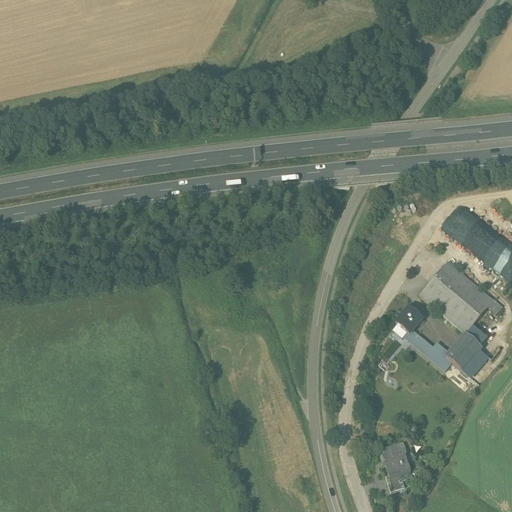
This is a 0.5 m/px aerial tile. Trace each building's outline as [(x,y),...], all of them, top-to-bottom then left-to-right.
[(493,302),(447,264),(418,299),(465,337),(471,329),(472,330),(487,311),(493,302)] [(502,309),(494,302),(493,302),(487,311),(495,318),(502,309)] [(408,311),(394,328),(397,330),(406,338),(408,339),(412,335),(422,323),(408,311)] [(472,330),(471,329),(465,337),(479,349),(486,341),(472,330)] [(451,367),(445,362),(449,357),(436,347),(432,352),(412,335),(408,339),(406,338),(403,342),(444,376),(451,367)] [(481,350),(479,349),(465,337),(449,357),(445,362),(451,367),(461,375),(479,353),(480,354),(482,351),(481,350)] [(480,354),(479,353),(461,375),(471,383),(488,361),(480,354)] [(383,365),(381,368),(381,369),(378,372),(385,377),(387,374),(390,371),(387,369),(386,367),(383,365)] [(403,450),(388,455),(389,457),(386,458),(385,458),(381,459),(383,467),(385,467),(386,471),(384,471),(384,472),(385,472),(388,482),(388,483),(399,479),(400,482),(401,482),(410,479),(407,468),(405,468),(403,461),(406,460),(403,450)] [(399,479),(388,483),(388,482),(385,483),(389,497),(404,492),(401,482),(400,482),(399,479)]
